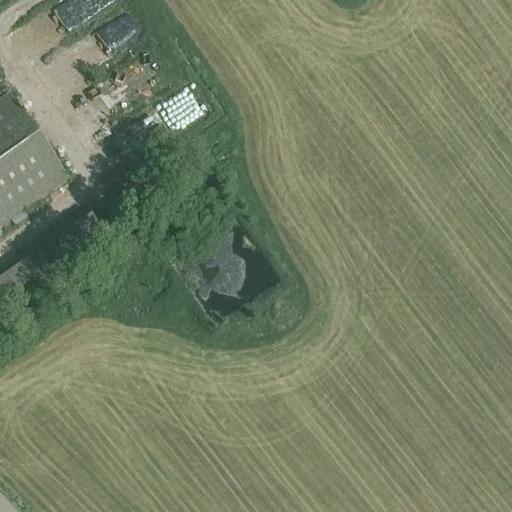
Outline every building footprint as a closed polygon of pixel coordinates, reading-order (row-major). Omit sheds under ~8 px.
[(51,39),(115,3),(112,0),(60,0),(36,14),(51,39)] [(46,93),(133,32),(115,6),(28,67),(46,93)] [(63,117),(80,138),(156,74),(139,53),(63,117)] [(0,229),(69,181),(7,95),(0,100),(0,229)] [(161,130),(197,114),(189,95),(153,111),(161,130)] [(97,150),(108,172),(136,158),(125,136),(97,150)] [(85,210),(0,270),(0,322),(110,245),(85,210)]
